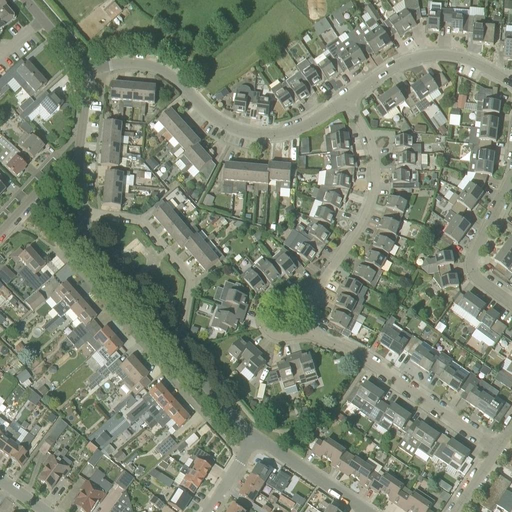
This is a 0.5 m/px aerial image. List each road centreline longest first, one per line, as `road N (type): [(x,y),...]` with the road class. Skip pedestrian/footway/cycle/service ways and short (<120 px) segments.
road 1 (residential): [(84,219),(59,254),(243,458)]
road 2 (residential): [(81,72),(127,63),(157,69),(218,121),(255,134),(293,131),(345,101)]
road 3 (residential): [(498,449),(310,332)]
road 4 (residential): [(313,295),(359,229),(375,181),(370,141),(345,101)]
road 5 (residential): [(172,345),(182,334),(189,274),(142,219),(83,214)]
road 6 (residential): [(345,101),(395,65),(428,56),(466,59),(511,83)]
road 7 (residential): [(172,345),(105,261),(84,219)]
road 8 (residential): [(511,293),(477,262),(511,170)]
road 9 (residential): [(366,511),(256,437)]
road 10 (residential): [(256,437),(172,345)]
